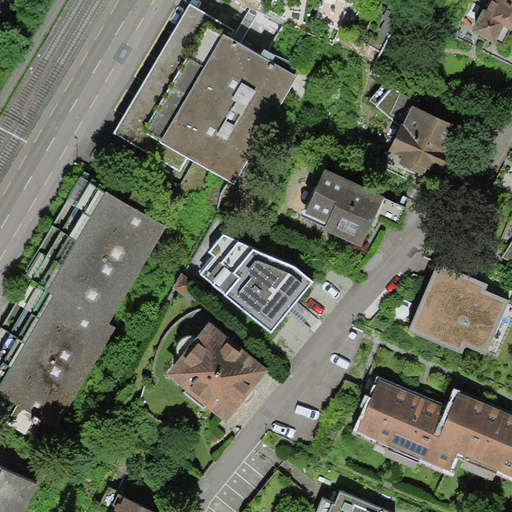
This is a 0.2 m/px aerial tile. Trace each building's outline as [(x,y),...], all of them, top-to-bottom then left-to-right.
[(511,0),(494,0),(476,34),(498,46),(506,31),(511,33),(511,0)] [(193,5),(114,134),(225,198),(300,74),(193,5)] [(471,131),(413,106),(387,164),(447,189),(471,131)] [(410,209),(324,170),(303,217),(328,228),(325,233),(364,250),(377,221),(400,231),(410,209)] [(89,181),(0,331),(0,397),(58,430),(167,230),(89,181)] [(511,211),(500,237),(505,260),(511,263),(511,211)] [(317,283),(225,236),(209,252),(217,256),(202,275),(275,335),(317,283)] [(488,285),(436,263),(407,329),(463,353),(466,346),(486,355),(510,300),(486,290),(488,285)] [(229,424),(272,370),(209,321),(199,334),(190,332),(185,334),(181,341),(182,351),(186,358),(170,378),(229,424)] [(428,461),(439,436),(432,433),(444,407),(380,380),(358,431),(428,461)] [(511,414),(458,392),(439,436),(428,461),(450,470),(457,453),(511,475),(511,414)] [(0,511),(27,511),(39,487),(0,468),(0,511)] [(154,511),(109,491),(99,511),(154,511)] [(389,511),(341,493),(338,503),(323,497),(316,511),(389,511)]
